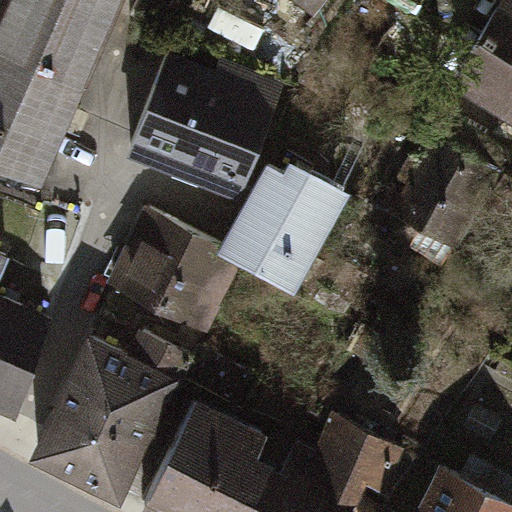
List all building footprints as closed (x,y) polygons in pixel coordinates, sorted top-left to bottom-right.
[(110,0),(0,0),(0,157),(44,174),(110,0)] [(308,0),(325,12),(332,0),(308,0)] [(511,0),(505,0),(462,71),(511,100),(511,0)] [(284,102),(182,62),(150,145),(251,185),(284,102)] [(445,143),(408,206),(458,235),(496,173),(445,143)] [(347,187),(275,149),(224,241),(296,280),(347,187)] [(251,265),(155,219),(121,290),(216,336),(251,265)] [(41,314),(0,296),(0,398),(3,400),(41,314)] [(174,371),(94,332),(42,438),(122,477),(174,371)] [(269,427),(198,394),(145,508),(152,511),(340,511),(357,479),(382,490),(401,450),(337,420),(310,477),(257,452),(269,427)] [(511,511),(511,502),(441,466),(419,511),(511,511)]
